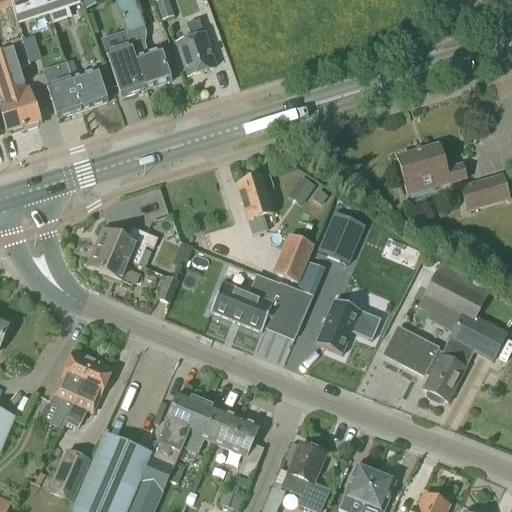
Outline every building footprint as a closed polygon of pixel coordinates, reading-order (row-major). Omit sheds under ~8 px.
[(7,0),(16,25),(47,14),(42,0),(7,0)] [(42,0),(47,14),(78,4),(76,0),(42,0)] [(79,0),(84,13),(95,9),(104,6),(102,0),(79,0)] [(114,0),(126,35),(129,43),(130,48),(131,51),(144,47),(146,37),(133,0),(114,0)] [(173,20),(166,0),(154,4),(161,25),(173,20)] [(214,71),(197,23),(185,27),(190,41),(175,46),(187,80),(214,71)] [(3,55),(0,55),(0,61),(22,131),(25,131),(26,133),(36,130),(36,127),(39,126),(28,92),(24,93),(17,72),(29,68),(21,42),(1,48),(3,55)] [(120,65),(110,69),(121,102),(145,94),(134,60),(131,51),(130,48),(129,43),(122,45),(124,50),(116,53),(120,65)] [(159,52),(134,60),(145,94),(170,86),(159,52)] [(0,61),(0,118),(6,137),(9,136),(10,138),(21,135),(20,132),(22,131),(0,61)] [(41,74),(57,123),(81,115),(70,82),(65,66),(41,74)] [(81,115),(106,107),(95,74),(84,77),(70,82),(81,115)] [(439,148),(396,161),(407,200),(467,182),(463,167),(446,172),(439,148)] [(236,187),(244,213),(248,223),(247,223),(252,239),(266,235),(261,219),(272,216),(264,193),(271,191),(268,180),(261,182),(260,180),(236,187)] [(503,180),(488,184),(461,192),(468,215),(510,203),(503,180)] [(314,190),(301,181),(292,193),(305,202),(314,190)] [(326,200),(318,194),(312,202),(320,208),(326,200)] [(347,268),(364,230),(333,216),(316,255),(347,268)] [(102,231),(94,250),(130,266),(137,269),(145,251),(152,253),(156,242),(134,233),(130,243),(102,231)] [(312,249),(290,240),(274,277),(296,286),(312,249)] [(176,256),(187,261),(192,251),(180,246),(176,256)] [(122,285),(130,266),(94,250),(85,270),(122,285)] [(473,320),(483,301),(436,277),(422,305),(433,310),(435,306),(461,319),(471,324),(473,320)] [(168,308),(177,285),(166,281),(157,303),(168,308)] [(222,286),(210,315),(261,334),(264,326),(296,338),(312,300),(279,287),(277,292),(254,283),(249,297),(222,286)] [(333,303),(314,347),(341,359),(351,336),(371,344),(380,323),(333,303)] [(505,337),(473,320),(471,324),(461,319),(448,343),(473,355),(490,364),(505,337)] [(426,395),(425,398),(426,402),(436,407),(440,406),(442,403),(446,406),(473,355),(448,343),(440,360),(434,357),(436,352),(396,331),(384,355),(402,364),(400,368),(422,379),(424,375),(430,378),(422,393),(426,395)] [(61,434),(65,427),(64,426),(72,408),(91,363),(88,362),(87,360),(82,357),(79,358),(73,355),(53,399),(52,399),(49,408),(56,411),(48,428),(61,434)] [(64,426),(65,427),(77,432),(85,414),(91,416),(111,372),(104,369),(104,367),(98,365),(96,366),(95,365),(91,363),(72,408),(64,426)] [(176,395),(155,446),(179,456),(181,450),(200,405),(176,395)] [(234,420),(200,405),(181,450),(197,457),(203,443),(209,446),(213,436),(225,441),(234,420)] [(0,452),(13,421),(0,415),(0,452)] [(209,446),(210,446),(244,460),(238,475),(250,480),(262,452),(250,447),(258,429),(234,420),(225,441),(213,436),(209,446)] [(103,439),(72,511),(154,511),(161,497),(162,496),(166,485),(170,475),(179,456),(155,446),(150,458),(103,439)] [(313,486),(324,459),(311,453),(310,450),(305,448),(302,449),(298,447),(290,465),(284,463),(272,490),(280,493),(281,490),(300,498),(296,508),(306,511),(320,511),(329,493),(313,486)] [(87,466),(65,456),(48,497),(70,506),(87,466)] [(358,511),(365,497),(373,478),(373,477),(371,475),(367,473),(364,474),(355,470),(342,499),(351,503),(347,511),(358,511)] [(166,485),(174,488),(176,489),(180,479),(170,475),(166,485)] [(376,479),(373,478),(365,497),(358,511),(383,511),(394,486),(385,482),(383,480),(379,478),(376,479)] [(237,481),(232,494),(241,498),(246,485),(237,481)] [(269,497),(263,511),(276,511),(284,495),(280,493),(272,490),(269,497)] [(236,511),(241,500),(223,493),(218,507),(231,511),(236,511)] [(445,511),(447,510),(444,509),(445,507),(434,502),(433,504),(423,499),(417,511),(445,511)] [(0,511),(8,511),(10,507),(0,502),(0,511)]
